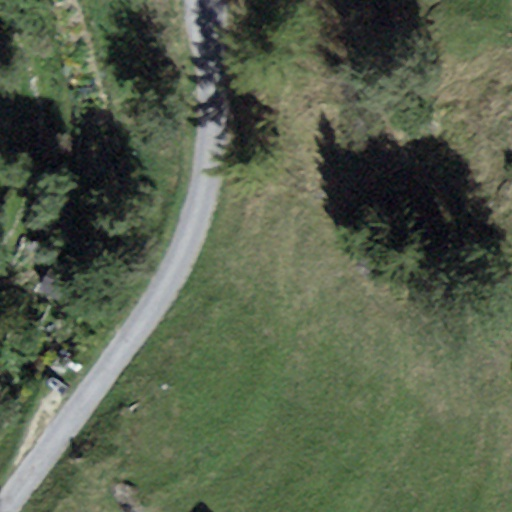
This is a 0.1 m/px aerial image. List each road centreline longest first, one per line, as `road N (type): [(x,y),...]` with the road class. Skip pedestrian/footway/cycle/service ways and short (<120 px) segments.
road 1 (unclassified): [(168,281),(201,185),(210,0)]
road 2 (residential): [(0,509),(168,281)]
